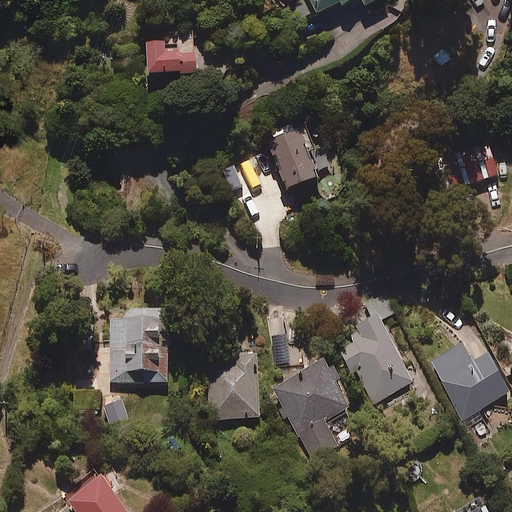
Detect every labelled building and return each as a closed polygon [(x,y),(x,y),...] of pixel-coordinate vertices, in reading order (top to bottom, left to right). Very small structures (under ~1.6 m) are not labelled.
[(308,0),(316,15),(339,3),(342,8),(356,0),(361,0),(364,7),(377,0),(308,0)] [(199,91),(197,62),(182,63),(183,68),(167,69),(166,56),(147,57),(149,94),(199,91)] [(290,204),(318,192),(316,185),(319,184),(314,171),(311,173),(304,156),(308,155),(301,138),(268,152),(290,204)] [(111,145),(109,162),(135,166),(137,149),(111,145)] [(511,227),(506,199),(480,204),(486,235),(511,229),(511,227)] [(168,307),(131,307),(131,315),(109,315),(109,382),(168,382),(168,307)] [(413,381),(375,310),(345,325),(353,340),(337,348),(349,371),(355,368),(373,402),(413,381)] [(288,344),(282,312),(266,315),(272,346),(288,344)] [(471,360),(461,341),(429,359),(467,426),(481,418),(477,410),(509,392),(487,351),(471,360)] [(258,416),(256,350),(206,352),(208,417),(258,416)] [(350,405),(320,356),(268,388),(306,450),(332,435),(324,421),(350,405)] [(97,390),(72,392),(74,409),(99,407),(97,390)] [(127,511),(98,472),(65,497),(76,511),(127,511)] [(486,511),(480,500),(457,511),(486,511)]
